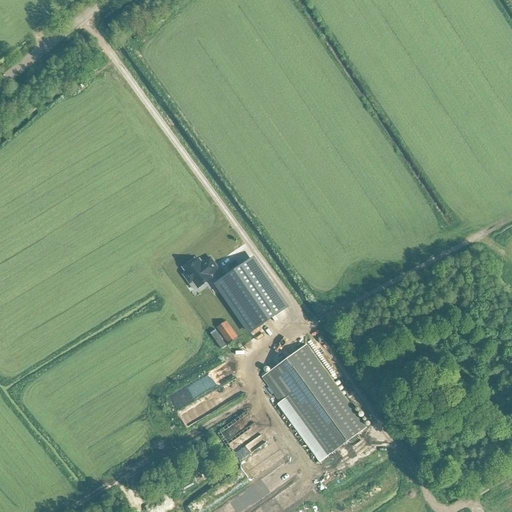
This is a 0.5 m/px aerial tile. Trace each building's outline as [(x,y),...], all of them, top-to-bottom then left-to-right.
[(206,199),(193,207),(205,228),(219,220),(206,199)] [(249,334),(289,307),(254,257),(214,284),(249,334)] [(211,275),(219,270),(210,258),(203,264),(200,260),(197,262),(193,265),(191,262),(183,268),(187,273),(184,275),(190,283),(193,281),(198,288),(212,277),(211,275)] [(229,344),(239,337),(227,322),(217,329),(229,344)] [(216,330),(210,334),(221,350),(227,347),(216,330)] [(367,428),(307,345),(262,378),(281,404),(286,400),(327,457),(367,428)] [(179,414),(188,426),(220,402),(216,397),(211,401),(206,394),(179,414)] [(227,443),(235,454),(264,431),(255,420),(227,443)] [(244,470),(275,453),(269,442),(238,459),(244,470)]
